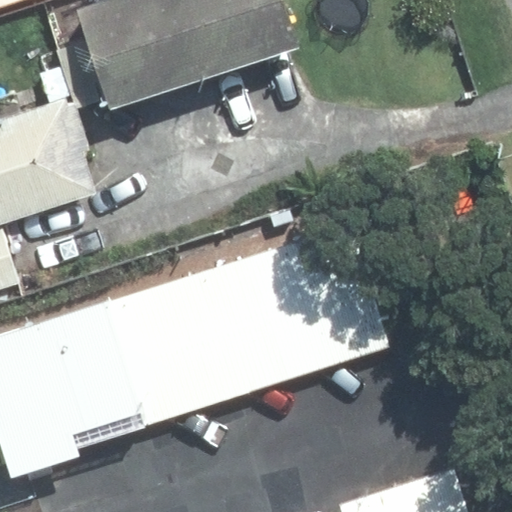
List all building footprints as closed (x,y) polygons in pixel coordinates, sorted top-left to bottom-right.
[(81,0),(61,6),(73,40),(53,47),(58,64),(67,91),(69,98),(88,92),(93,106),(282,47),(267,0),(81,0)] [(53,64),(32,70),(40,98),(61,92),(53,64)] [(66,95),(0,115),(0,216),(84,190),(69,145),(79,143),(66,95)] [(0,473),(64,453),(61,444),(381,342),(341,218),(0,327),(0,473)] [(0,248),(0,282),(10,279),(0,248)] [(454,511),(438,464),(326,502),(328,511),(454,511)]
